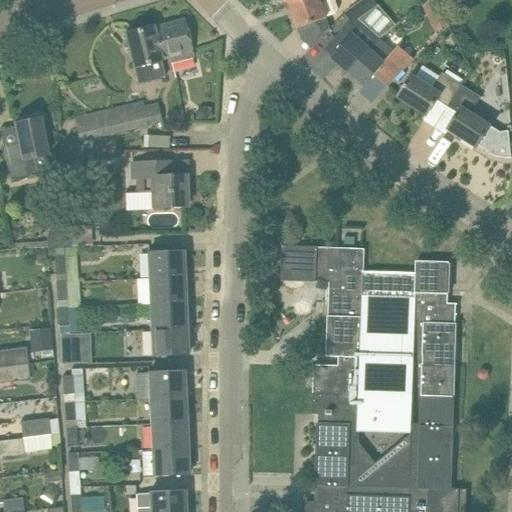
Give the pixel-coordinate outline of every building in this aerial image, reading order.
[(302,0),(290,4),(298,28),(315,22),(316,27),(325,33),(331,28),(326,18),(336,14),(339,9),(335,0),(302,0)] [(368,48),(381,37),(360,19),(379,5),(375,0),(363,0),(345,14),(350,22),(345,29),(344,28),(326,49),(333,56),(332,57),(348,71),(368,48)] [(171,57),(170,57),(171,63),(194,56),(184,19),(162,25),(171,57)] [(171,57),(162,25),(155,27),(154,26),(153,27),(153,26),(125,33),(125,35),(134,67),(135,67),(139,84),(159,79),(159,78),(165,76),(161,60),(162,60),(162,59),(170,57),(171,57)] [(368,48),(348,71),(365,86),(375,75),(387,85),(411,58),(398,47),(396,49),(381,37),(368,48)] [(448,105),(461,85),(442,74),(433,89),(412,75),(399,97),(428,116),(438,99),(448,105)] [(461,85),(448,105),(459,113),(449,129),(478,148),(479,145),(488,151),(487,152),(493,155),(499,157),(503,158),(507,158),(511,158),(509,131),(501,132),(491,127),(470,113),(480,98),(461,85)] [(149,125),(143,101),(75,117),(81,141),(149,125)] [(201,105),(196,110),(196,119),(209,119),(209,105),(201,105)] [(40,117),(15,123),(19,150),(3,153),(9,180),(36,175),(33,158),(46,156),(40,117)] [(146,145),(169,145),(168,135),(146,136),(146,145)] [(67,163),(69,188),(92,186),(91,161),(67,163)] [(168,162),(133,163),(133,179),(138,179),(138,191),(153,191),(153,208),(186,207),(185,175),(169,176),(168,162)] [(87,211),(89,193),(78,192),(77,210),(87,211)] [(70,228),(70,235),(71,246),(82,246),(80,228),(70,228)] [(12,249),(71,246),(70,235),(46,237),(46,241),(12,243),(12,249)] [(330,278),(330,287),(325,287),(324,303),(333,303),(333,316),(328,316),(327,356),(339,356),(339,365),(314,365),(313,393),(454,397),(455,397),(455,396),(454,396),(454,395),(455,395),(456,367),(455,367),(455,366),(456,366),(456,365),(455,365),(455,356),(456,356),(456,355),(455,355),(455,353),(456,353),(457,326),(456,326),(456,325),(457,325),(457,324),(456,324),(456,315),(457,315),(457,314),(456,314),(456,305),(458,305),(458,304),(443,303),(443,294),(449,294),(449,293),(447,293),(448,263),(449,263),(450,262),(414,261),(414,273),(364,271),(365,249),(318,247),(283,246),(282,281),(317,282),(317,278),(330,278)] [(54,256),(56,283),(78,281),(76,247),(52,249),(52,257),(54,256)] [(47,264),(46,251),(37,252),(38,265),(47,264)] [(147,252),(149,278),(184,277),(183,251),(147,252)] [(149,278),(150,304),(185,302),(184,277),(149,278)] [(79,281),(78,281),(56,283),(58,309),(81,307),(79,281)] [(150,304),(151,329),(187,328),(185,302),(150,304)] [(82,333),(81,307),(58,309),(60,334),(75,333),(82,333)] [(50,326),(28,329),(31,350),(53,347),(50,326)] [(187,328),(151,329),(152,355),(188,354),(187,328)] [(61,354),(77,352),(75,333),(60,334),(61,354)] [(0,351),(0,366),(28,363),(26,348),(0,351)] [(28,363),(0,366),(0,382),(30,379),(28,363)] [(62,376),(64,403),(84,401),(82,368),(71,369),(71,376),(62,376)] [(149,398),(185,397),(184,371),(148,372),(149,398)] [(453,429),(453,428),(454,428),(454,427),(453,427),(454,397),(313,393),(313,414),(322,415),(322,423),(318,423),(317,424),(319,424),(319,425),(317,425),(317,452),(318,452),(318,454),(317,454),(317,455),(318,455),(318,456),(317,456),(316,484),(317,484),(317,485),(316,485),(316,486),(328,486),(327,502),(306,502),(305,511),(410,511),(465,511),(466,490),(467,490),(467,489),(451,489),(452,459),(453,459),(453,458),(452,458),(452,456),(453,456),(454,429),(453,429)] [(186,423),(185,397),(149,398),(150,424),(186,423)] [(86,427),(84,401),(64,403),(66,428),(76,428),(86,427)] [(20,422),(22,438),(50,434),(50,433),(59,432),(58,419),(49,419),(48,418),(20,422)] [(151,450),(187,449),(186,423),(150,424),(151,450)] [(67,446),(77,446),(76,428),(66,428),(67,446)] [(0,456),(24,454),(24,452),(49,450),(51,447),(50,436),(23,439),(0,441),(0,456)] [(151,450),(151,452),(142,452),(142,476),(153,476),(189,474),(187,449),(151,450)] [(79,471),(78,453),(67,454),(69,472),(79,471)] [(45,483),(61,481),(60,471),(44,473),(45,483)] [(134,493),(134,485),(126,485),(126,493),(134,493)] [(70,487),(71,511),(81,511),(80,486),(70,487)] [(149,511),(185,511),(185,491),(149,492),(149,511)] [(2,500),(3,511),(20,511),(23,511),(21,497),(2,500)]
